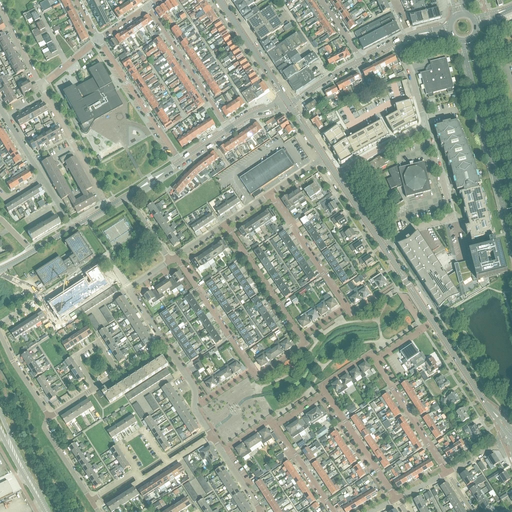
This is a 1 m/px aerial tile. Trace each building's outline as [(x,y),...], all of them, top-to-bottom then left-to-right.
[(47,0),(40,4),(44,12),(49,9),(47,5),(49,4),(47,0)] [(65,9),(71,6),(69,0),(62,3),(65,9)] [(101,6),(98,0),(89,5),(92,11),(101,6)] [(123,6),(119,9),(123,15),(128,12),(119,0),(116,0),(119,4),(120,4),(121,6),(122,5),(123,6)] [(119,0),(128,12),(132,9),(128,2),(126,4),(123,0),(119,0)] [(126,0),(128,2),(132,9),(137,5),(133,0),(126,0)] [(175,0),(172,0),(170,2),(181,19),(181,20),(186,17),(184,13),(179,16),(177,12),(178,11),(180,13),(183,11),(175,0)] [(205,0),(196,0),(196,1),(197,3),(191,7),(193,9),(206,1),(205,0)] [(239,0),(234,3),(237,7),(240,12),(247,7),(254,3),(253,0),(249,3),(247,0),(239,0)] [(306,3),(308,6),(315,2),(313,0),(306,0),(297,7),(298,9),(306,3)] [(417,0),(415,0),(412,1),(414,11),(418,25),(424,23),(420,9),(418,3),(417,0)] [(417,0),(418,3),(420,9),(424,23),(429,22),(425,8),(424,1),(423,0),(417,0)] [(435,0),(428,0),(429,1),(431,6),(435,20),(438,20),(441,19),(440,17),(441,17),(442,15),(440,13),(439,13),(435,0)] [(412,1),(409,1),(402,5),(409,18),(410,18),(411,22),(411,23),(412,26),(414,27),(417,26),(418,25),(414,11),(412,1)] [(170,2),(165,5),(169,12),(170,12),(172,11),(173,12),(174,11),(174,12),(173,12),(175,15),(175,16),(178,21),(181,19),(170,2)] [(201,9),(203,11),(210,6),(207,2),(195,9),(197,12),(201,9)] [(300,14),(302,17),(317,6),(315,2),(308,6),(310,9),(306,12),(305,11),(300,14)] [(347,2),(343,5),(341,3),(334,7),(337,12),(349,4),(347,2)] [(349,4),(337,12),(341,16),(347,12),(346,9),(347,8),(352,5),(354,4),(352,2),(351,3),(349,4)] [(388,4),(380,8),(383,14),(390,10),(388,4)] [(160,8),(168,21),(171,24),(173,23),(170,19),(167,15),(166,15),(165,14),(169,12),(165,5),(160,8)] [(65,16),(68,15),(68,14),(74,11),(71,6),(65,9),(62,10),(65,16)] [(95,17),(104,12),(101,6),(92,11),(95,17)] [(199,20),(200,20),(213,11),(210,6),(203,11),(196,16),(196,17),(195,18),(196,19),(197,18),(199,20)] [(261,12),(248,21),(254,30),(253,31),(254,32),(254,34),(256,34),(256,35),(256,34),(261,41),(284,26),(270,6),(261,12)] [(312,13),(314,15),(321,11),(317,6),(302,17),(303,19),(312,13)] [(431,6),(425,8),(429,22),(435,20),(431,6)] [(114,7),(111,8),(118,19),(123,15),(119,9),(116,10),(114,7)] [(247,7),(240,12),(243,17),(255,9),(254,7),(249,10),(247,7)] [(166,22),(168,21),(160,8),(156,11),(161,19),(164,16),(165,17),(163,18),(166,22)] [(246,22),(248,21),(261,12),(257,8),(255,9),(243,17),(246,22)] [(23,15),(26,22),(32,18),(34,22),(40,19),(34,9),(25,14),(23,15)] [(341,16),(344,21),(350,16),(357,12),(356,10),(349,14),(347,12),(341,16)] [(350,16),(344,21),(347,25),(353,21),(352,18),(359,14),(361,12),(360,10),(357,12),(350,16)] [(68,15),(70,20),(77,17),(74,11),(68,14),(68,15)] [(207,17),(209,20),(216,15),(213,11),(200,20),(201,22),(207,17)] [(312,19),(306,24),(307,26),(324,16),(321,11),(314,15),(315,18),(313,20),(312,19)] [(98,23),(107,18),(104,12),(95,17),(98,23)] [(392,13),(367,26),(374,41),(376,44),(400,31),(395,22),(396,21),(395,20),(392,13)] [(216,15),(209,20),(210,22),(206,25),(207,27),(219,20),(216,15)] [(144,19),(148,26),(152,23),(153,24),(152,25),(154,27),(156,26),(149,16),(144,19)] [(318,21),(320,25),(327,20),(324,16),(307,26),(309,28),(317,23),(316,22),(318,21)] [(70,20),(73,25),(80,22),(77,17),(70,20)] [(110,24),(107,18),(98,23),(101,29),(110,24)] [(144,19),(139,23),(143,29),(147,26),(148,27),(147,28),(150,32),(149,32),(152,37),(155,35),(148,26),(144,19)] [(318,30),(319,32),(330,24),(327,20),(320,25),(322,28),(321,29),(321,28),(318,30)] [(353,21),(347,25),(350,30),(361,23),(362,24),(364,23),(362,20),(355,24),(353,21)] [(51,42),(41,22),(36,25),(38,29),(31,32),(38,45),(44,41),(46,45),(51,42)] [(83,28),(80,22),(73,25),(76,31),(83,28)] [(212,30),(213,32),(223,26),(222,25),(222,24),(221,22),(220,22),(214,26),(215,27),(212,30)] [(148,43),(143,35),(141,32),(140,32),(140,31),(143,29),(139,23),(135,26),(141,36),(144,40),(146,43),(148,43)] [(290,23),(284,27),(286,32),(293,28),(290,23)] [(171,31),(174,35),(181,31),(188,26),(187,24),(186,25),(180,29),(178,26),(171,31)] [(324,31),(326,34),(333,29),(330,24),(319,32),(315,35),(316,37),(324,31)] [(135,26),(130,29),(134,35),(137,33),(142,41),(144,40),(141,36),(135,26)] [(174,35),(177,40),(184,35),(194,29),(192,26),(186,31),(183,34),(181,31),(174,35)] [(218,32),(220,34),(225,30),(226,29),(225,28),(224,28),(223,26),(213,32),(211,34),(212,36),(218,32)] [(374,41),(367,26),(354,33),(358,40),(364,50),(376,44),(374,41)] [(85,33),(83,28),(76,31),(79,36),(85,33)] [(130,29),(125,32),(132,42),(134,41),(132,38),(131,39),(130,38),(134,35),(130,29)] [(323,39),(321,41),(322,43),(324,42),(326,43),(329,41),(328,39),(336,34),(333,29),(326,34),(327,36),(323,39)] [(221,36),(222,39),(228,35),(228,34),(229,33),(228,32),(227,32),(225,30),(220,34),(214,38),(215,39),(216,39),(221,36)] [(125,32),(121,35),(125,41),(128,39),(129,40),(128,41),(130,43),(132,42),(125,32)] [(177,40),(180,44),(187,40),(196,34),(194,32),(189,35),(189,36),(186,38),(184,35),(177,40)] [(291,61),(294,66),(302,61),(295,51),(307,43),(300,32),(275,48),(267,53),(268,54),(268,53),(276,65),(277,66),(277,68),(279,70),(282,67),(291,61)] [(85,33),(79,36),(81,42),(88,39),(85,33)] [(116,39),(118,43),(126,55),(128,53),(124,47),(122,45),(121,44),(125,41),(121,35),(120,35),(115,38),(116,39)] [(219,41),(214,45),(216,47),(224,41),(226,43),(232,39),(231,39),(231,38),(231,37),(230,36),(228,35),(222,39),(219,41)] [(260,43),(264,48),(272,42),(270,40),(271,39),(274,37),(272,35),(262,42),(260,43)] [(0,41),(0,44),(1,47),(9,43),(8,40),(10,39),(9,37),(0,41)] [(153,46),(154,49),(164,42),(160,38),(149,45),(151,47),(153,46)] [(117,43),(118,43),(116,39),(115,40),(109,43),(114,50),(117,48),(120,52),(122,50),(120,46),(119,46),(117,43)] [(223,48),(224,51),(235,44),(234,43),(234,42),(233,41),(232,40),(232,39),(226,43),(227,45),(223,48)] [(339,39),(336,41),(345,59),(350,56),(348,53),(346,49),(342,51),(342,50),(341,46),(342,45),(339,39)] [(180,44),(184,49),(192,44),(195,42),(194,40),(189,43),(187,40),(180,44)] [(264,48),(267,53),(275,48),(273,46),(278,42),(277,40),(272,43),(272,42),(264,48)] [(339,52),(336,54),(340,61),(345,59),(336,41),(333,42),(335,47),(336,46),(337,47),(336,47),(339,52)] [(157,48),(160,52),(167,47),(164,42),(154,49),(149,52),(150,54),(154,52),(156,54),(159,52),(157,49),(157,48)] [(184,49),(187,54),(193,50),(202,44),(201,42),(193,47),(194,48),(193,49),(191,46),(193,44),(192,44),(184,49)] [(1,47),(4,52),(14,46),(13,45),(11,46),(9,43),(1,47)] [(231,51),(232,52),(238,48),(237,47),(237,46),(236,45),(235,45),(235,44),(224,51),(225,52),(229,50),(230,49),(231,51)] [(43,55),(47,62),(49,60),(58,55),(53,45),(48,48),(50,52),(43,55)] [(4,52),(6,57),(14,52),(13,49),(15,48),(14,46),(4,52)] [(330,46),(326,47),(335,64),(340,61),(336,54),(332,56),(332,55),(333,54),(331,51),(332,50),(330,46)] [(161,53),(163,57),(170,52),(167,47),(160,52),(154,56),(155,58),(160,54),(160,53),(161,53)] [(187,54),(190,59),(198,53),(204,49),(203,47),(195,52),(193,50),(187,54)] [(335,64),(326,47),(325,48),(324,47),(319,51),(320,55),(326,51),(329,56),(330,56),(330,57),(326,59),(330,66),(335,64)] [(228,56),(223,60),(225,62),(230,59),(231,59),(241,53),(239,51),(240,50),(239,48),(238,48),(232,52),(228,54),(230,56),(229,57),(228,56)] [(6,57),(9,61),(19,56),(18,54),(16,55),(14,52),(6,57)] [(163,57),(159,59),(152,64),(153,66),(164,59),(166,61),(173,56),(170,52),(163,57)] [(190,59),(193,63),(200,59),(206,55),(205,53),(200,56),(198,53),(190,59)] [(241,53),(231,59),(232,61),(236,58),(237,61),(243,57),(243,56),(243,55),(242,53),(241,53)] [(287,79),(288,81),(308,68),(308,67),(309,67),(308,65),(318,59),(314,53),(302,61),(294,66),(282,75),(286,80),(287,79)] [(193,63),(196,68),(203,64),(212,57),(211,54),(206,58),(205,60),(202,62),(200,59),(193,63)] [(394,55),(388,58),(397,75),(399,77),(406,77),(403,72),(398,74),(395,69),(397,68),(395,66),(398,64),(394,55)] [(9,61),(11,66),(19,61),(18,58),(20,57),(19,56),(9,61)] [(167,62),(169,66),(176,61),(173,56),(166,61),(162,64),(163,66),(166,63),(167,62)] [(122,64),(125,68),(132,64),(130,61),(133,59),(132,57),(122,64)] [(240,64),(241,67),(247,63),(248,62),(247,60),(246,60),(244,58),(228,70),(229,72),(235,68),(235,67),(240,64)] [(388,58),(383,61),(386,66),(389,65),(390,68),(391,67),(392,70),(395,76),(397,75),(388,58)] [(433,93),(447,90),(448,93),(453,92),(452,89),(454,88),(446,58),(430,62),(430,61),(431,66),(429,66),(428,67),(427,69),(427,71),(427,72),(420,74),(421,74),(426,95),(428,95),(429,98),(434,97),(433,93)] [(11,66),(14,70),(24,65),(23,63),(21,64),(19,61),(11,66)] [(171,68),(173,71),(179,66),(176,61),(169,66),(163,70),(164,72),(171,68)] [(282,75),(294,66),(291,61),(282,67),(279,70),(282,75)] [(383,61),(378,63),(384,76),(386,75),(384,71),(385,70),(384,68),(386,66),(383,61)] [(196,68),(199,73),(206,68),(212,64),(211,62),(208,64),(206,66),(206,67),(205,67),(203,64),(196,68)] [(238,69),(235,71),(237,73),(239,71),(243,69),(244,70),(244,71),(250,67),(251,66),(249,64),(248,64),(247,63),(241,67),(238,69)] [(378,63),(372,66),(376,72),(379,70),(380,73),(382,76),(382,77),(384,76),(378,63)] [(115,90),(101,64),(88,71),(93,79),(66,93),(66,94),(65,94),(65,95),(65,96),(65,97),(81,126),(81,127),(80,126),(80,127),(83,133),(84,134),(85,134),(86,134),(87,134),(87,133),(94,122),(94,121),(94,122),(93,120),(100,117),(100,118),(112,111),(111,110),(119,106),(119,107),(119,108),(123,106),(120,101),(119,101),(120,101),(119,101),(116,96),(116,95),(117,96),(117,95),(114,90),(115,90)] [(125,68),(129,73),(135,69),(140,66),(138,64),(135,66),(136,67),(135,68),(132,64),(125,68)] [(199,73),(202,78),(211,72),(217,68),(218,67),(216,64),(211,68),(211,69),(208,71),(206,68),(199,73)] [(24,65),(14,70),(16,75),(25,71),(23,67),(25,66),(24,65)] [(173,72),(176,75),(183,71),(179,66),(173,71),(166,75),(167,77),(173,73),(172,72),(173,72)] [(202,78),(206,82),(212,78),(222,71),(219,66),(218,67),(217,68),(219,68),(220,70),(213,75),(211,72),(202,78)] [(376,80),(373,75),(376,73),(376,72),(372,66),(367,69),(373,80),(374,81),(376,80)] [(244,71),(240,74),(241,77),(246,73),(247,75),(253,72),(253,71),(253,70),(252,69),(251,69),(250,67),(244,71)] [(308,68),(288,81),(296,93),(315,79),(308,68)] [(129,73),(132,78),(138,73),(143,70),(142,69),(138,71),(138,72),(135,69),(129,73)] [(367,69),(362,71),(367,80),(370,78),(371,81),(372,82),(374,82),(374,81),(373,80),(372,78),(367,69)] [(177,78),(179,80),(186,75),(183,71),(176,75),(167,81),(169,84),(177,79),(176,78),(177,78)] [(244,78),(247,82),(256,76),(256,75),(255,73),(254,73),(253,72),(247,75),(244,78)] [(132,78),(135,82),(141,78),(145,76),(144,74),(141,76),(142,76),(141,77),(138,73),(132,78)] [(135,82),(138,87),(145,83),(154,76),(152,74),(144,79),(144,80),(143,80),(141,78),(135,82)] [(358,74),(352,77),(359,91),(361,94),(361,93),(361,94),(366,92),(364,91),(364,90),(362,90),(361,90),(360,87),(359,84),(360,83),(362,82),(361,80),(362,79),(359,75),(358,76),(358,74)] [(0,85),(7,82),(10,80),(13,79),(11,77),(12,77),(11,75),(10,76),(9,75),(2,78),(2,79),(0,79),(0,85)] [(179,81),(182,85),(189,80),(186,75),(179,80),(169,86),(171,89),(174,87),(173,87),(179,83),(178,82),(179,81)] [(212,78),(206,82),(209,87),(215,83),(215,82),(219,80),(223,77),(223,76),(222,75),(218,78),(215,80),(216,81),(215,82),(212,78)] [(251,83),(252,86),(260,81),(259,81),(260,80),(258,78),(257,78),(256,76),(247,82),(245,84),(246,86),(251,83)] [(352,77),(347,80),(350,85),(353,84),(357,92),(358,91),(360,94),(361,94),(359,91),(352,77)] [(138,87),(141,92),(148,88),(157,81),(155,78),(150,82),(150,83),(148,85),(148,86),(147,86),(145,83),(138,87)] [(209,87),(212,92),(221,85),(227,82),(225,79),(220,82),(221,83),(218,85),(219,86),(218,86),(215,83),(209,87)] [(182,86),(185,89),(192,85),(189,80),(182,85),(174,90),(175,92),(182,87),(181,86),(182,86)] [(347,80),(342,82),(348,93),(350,92),(347,87),(350,85),(347,80)] [(28,81),(23,84),(27,92),(30,90),(31,93),(33,91),(28,81)] [(252,86),(253,87),(242,94),(249,104),(254,100),(255,100),(256,99),(257,99),(259,98),(259,97),(260,96),(269,90),(264,83),(261,84),(260,81),(252,86)] [(0,89),(0,91),(9,87),(7,82),(0,85),(0,89),(0,90),(0,89)] [(348,93),(342,82),(336,85),(339,91),(343,89),(348,98),(350,97),(348,93)] [(141,92),(144,97),(151,92),(160,86),(158,83),(154,86),(155,87),(151,90),(150,91),(148,88),(141,92)] [(27,92),(23,84),(19,86),(24,97),(26,96),(25,94),(27,92)] [(186,91),(188,94),(195,89),(192,85),(185,89),(176,95),(178,99),(183,95),(182,94),(185,92),(185,91),(186,91)] [(221,85),(212,92),(215,96),(229,87),(228,85),(223,88),(221,85)] [(2,93),(4,96),(12,91),(9,87),(0,91),(0,93),(0,94),(2,93)] [(338,93),(335,87),(330,90),(336,101),(338,100),(336,97),(337,97),(335,94),(338,93)] [(236,102),(241,108),(245,105),(234,88),(232,90),(238,99),(239,98),(240,99),(236,102)] [(189,95),(191,99),(198,94),(195,89),(188,94),(179,101),(181,104),(186,100),(185,99),(189,96),(188,96),(189,95)] [(333,104),(336,102),(336,101),(330,90),(324,92),(327,97),(324,99),(326,104),(329,102),(329,101),(331,100),(333,104)] [(3,100),(4,101),(14,96),(12,91),(4,96),(5,99),(3,100)] [(144,97),(148,101),(156,96),(154,93),(152,94),(151,92),(144,97)] [(192,100),(195,103),(201,99),(198,94),(191,99),(187,101),(189,103),(192,101),(191,100),(192,100)] [(225,95),(226,97),(236,111),(241,108),(236,102),(236,101),(233,103),(227,94),(225,95)] [(156,96),(148,101),(151,106),(157,102),(164,97),(163,95),(159,98),(157,95),(156,96)] [(14,96),(4,101),(5,103),(7,102),(9,105),(17,101),(14,96)] [(219,101),(220,103),(224,109),(222,110),(221,110),(226,118),(231,114),(227,108),(222,101),(220,97),(215,100),(217,103),(219,101)] [(227,108),(231,114),(236,111),(226,97),(225,98),(229,105),(230,104),(230,105),(227,108)] [(201,99),(195,103),(186,109),(188,112),(186,113),(188,115),(191,113),(190,111),(192,109),(192,108),(195,106),(194,105),(195,104),(198,108),(205,104),(201,99)] [(151,106),(154,111),(160,106),(168,101),(167,100),(161,104),(160,103),(159,104),(157,102),(151,106)] [(398,113),(386,119),(393,134),(408,126),(407,126),(410,125),(410,126),(417,124),(411,101),(396,106),(398,113)] [(305,108),(309,113),(318,108),(315,102),(305,108)] [(39,103),(37,104),(43,114),(48,112),(43,103),(40,105),(39,103)] [(37,107),(34,109),(38,117),(43,114),(37,104),(36,105),(37,107)] [(154,111),(157,116),(164,111),(168,108),(167,105),(162,108),(160,106),(154,111)] [(30,108),(28,109),(34,119),(38,117),(34,109),(31,110),(30,108)] [(157,116),(160,120),(167,116),(175,110),(173,108),(165,113),(164,111),(157,116)] [(28,112),(25,114),(29,122),(34,119),(28,109),(26,110),(28,112)] [(160,120),(163,125),(170,120),(179,114),(177,112),(172,115),(172,116),(170,118),(170,119),(169,119),(167,116),(160,120)] [(20,113),(19,114),(25,124),(29,122),(25,114),(22,115),(20,113)] [(25,124),(19,114),(17,115),(18,117),(16,119),(20,127),(25,124)] [(194,115),(201,125),(206,132),(210,129),(205,122),(203,123),(201,120),(202,119),(199,114),(194,115)] [(205,122),(210,129),(215,125),(207,114),(206,115),(209,119),(205,122)] [(313,125),(315,124),(319,130),(323,127),(320,124),(319,121),(322,119),(321,117),(318,119),(315,115),(314,115),(313,116),(313,117),(312,117),(313,118),(310,120),(313,125)] [(170,120),(163,125),(166,130),(182,119),(180,116),(175,119),(176,121),(173,123),(172,124),(170,120)] [(277,123),(279,126),(287,120),(285,118),(284,118),(283,116),(277,120),(275,117),(270,121),(273,126),(277,123)] [(281,128),(277,131),(278,133),(289,126),(288,124),(288,123),(287,121),(287,120),(279,126),(281,128)] [(193,124),(196,128),(201,135),(206,132),(201,125),(197,127),(196,126),(198,125),(196,122),(193,124)] [(338,127),(324,136),(338,158),(337,158),(341,165),(353,159),(351,156),(352,155),(353,154),(354,156),(389,136),(382,122),(347,141),(338,127)] [(471,240),(471,241),(491,236),(493,235),(481,188),(478,189),(478,186),(481,185),(479,179),(478,179),(476,173),(477,173),(474,160),(473,161),(471,151),(469,152),(467,142),(465,143),(463,134),(462,134),(459,125),(458,125),(457,122),(451,124),(450,122),(451,122),(450,122),(443,124),(443,126),(436,127),(437,130),(436,131),(438,137),(440,137),(441,139),(440,140),(441,146),(444,146),(445,148),(443,148),(445,155),(448,154),(448,157),(447,157),(449,164),(451,163),(452,166),(451,166),(453,176),(454,179),(455,178),(457,184),(455,185),(457,191),(464,189),(464,192),(461,193),(467,216),(468,221),(469,226),(465,227),(467,236),(468,236),(470,235),(471,240)] [(257,123),(252,126),(253,127),(257,133),(260,132),(262,134),(264,133),(257,123)] [(189,127),(191,131),(196,138),(201,135),(196,128),(192,130),(191,129),(193,129),(191,126),(189,127)] [(283,131),(286,134),(282,137),(284,139),(295,132),(293,130),(294,129),(292,126),(292,127),(291,126),(283,131)] [(56,127),(52,130),(57,140),(59,139),(58,137),(61,136),(56,127)] [(256,134),(257,133),(253,127),(248,130),(253,137),(256,134)] [(177,130),(182,137),(187,145),(192,141),(187,134),(183,137),(182,136),(183,135),(179,129),(177,130)] [(184,130),(187,134),(192,141),(196,138),(191,131),(188,133),(187,132),(188,132),(186,129),(184,130)] [(52,130),(47,132),(52,141),(55,139),(56,141),(57,140),(52,130)] [(243,133),(252,145),(254,149),(256,147),(252,141),(251,141),(250,140),(251,140),(250,139),(253,137),(248,130),(243,133)] [(47,132),(43,135),(48,145),(50,144),(49,142),(52,141),(47,132)] [(187,145),(182,137),(179,139),(174,132),(172,133),(182,148),(187,145)] [(239,136),(243,143),(246,142),(247,143),(248,142),(248,143),(247,144),(249,147),(252,145),(243,133),(239,136)] [(0,142),(0,144),(9,140),(6,135),(0,139),(1,142),(0,142)] [(43,135),(38,138),(43,146),(46,144),(47,146),(48,145),(43,135)] [(234,139),(244,154),(246,153),(242,147),(241,148),(240,147),(242,146),(241,145),(243,143),(239,136),(234,139)] [(38,138),(33,140),(39,150),(41,150),(40,147),(43,146),(38,138)] [(229,142),(234,149),(237,148),(237,149),(238,148),(239,149),(238,150),(243,157),(245,155),(244,154),(234,139),(229,142)] [(3,145),(5,148),(11,144),(9,140),(0,144),(0,145),(1,147),(3,145)] [(39,150),(33,140),(29,143),(33,151),(36,149),(38,151),(39,150)] [(225,145),(235,161),(238,160),(232,151),(234,149),(229,142),(225,145)] [(121,143),(99,155),(102,160),(124,148),(121,143)] [(0,150),(0,155),(1,156),(14,148),(11,144),(5,148),(0,150)] [(235,161),(225,145),(220,149),(224,156),(227,154),(228,155),(229,154),(230,156),(229,156),(231,159),(228,161),(231,165),(235,161)] [(8,154),(10,156),(16,152),(14,148),(1,156),(2,158),(8,154)] [(240,179),(250,194),(250,195),(251,196),(251,195),(294,167),(294,166),(293,166),(284,152),(282,150),(240,179)] [(5,162),(6,164),(19,157),(16,152),(10,156),(11,158),(5,162)] [(210,155),(215,162),(218,159),(219,160),(218,160),(220,163),(222,162),(215,152),(210,155)] [(70,168),(83,192),(83,193),(91,189),(89,186),(91,185),(88,181),(87,182),(86,180),(87,179),(85,175),(84,176),(83,174),(84,173),(82,169),(81,170),(79,168),(80,167),(78,163),(77,164),(76,162),(77,161),(75,157),(74,158),(71,153),(60,159),(63,164),(66,162),(68,165),(65,167),(66,170),(70,168)] [(375,159),(375,160),(374,160),(367,164),(373,173),(385,165),(385,164),(389,161),(385,153),(375,159)] [(217,170),(215,171),(216,174),(217,174),(225,168),(224,166),(220,169),(218,166),(215,162),(210,155),(205,158),(210,165),(214,163),(214,164),(213,165),(217,170)] [(19,157),(6,164),(8,166),(12,163),(14,162),(15,165),(22,161),(19,157)] [(57,163),(54,165),(50,159),(49,157),(41,161),(42,163),(41,163),(42,164),(43,164),(44,166),(43,166),(45,170),(46,169),(47,172),(46,172),(49,176),(51,177),(50,178),(52,182),(53,181),(54,183),(53,184),(55,188),(56,187),(57,190),(56,190),(58,194),(59,194),(61,196),(60,196),(62,200),(63,200),(71,215),(79,211),(79,212),(83,210),(83,209),(85,208),(86,209),(91,206),(90,205),(93,204),(93,205),(96,203),(91,194),(73,205),(72,204),(74,202),(55,168),(58,166),(57,163)] [(205,158),(201,162),(206,168),(209,166),(210,167),(209,167),(211,170),(213,169),(210,165),(205,158)] [(212,177),(210,175),(206,168),(201,162),(197,165),(201,172),(205,169),(206,170),(205,171),(208,175),(207,175),(210,179),(212,177)] [(431,191),(424,162),(414,165),(413,162),(408,163),(409,166),(399,168),(398,166),(388,170),(392,178),(387,180),(391,190),(396,187),(397,187),(401,185),(401,184),(403,184),(406,198),(414,196),(415,196),(415,195),(416,197),(423,196),(422,194),(423,194),(423,193),(424,193),(431,191)] [(197,165),(192,169),(197,176),(197,175),(201,173),(202,174),(201,175),(203,177),(204,176),(201,172),(197,165)] [(21,170),(28,180),(32,177),(28,171),(25,172),(23,168),(21,170)] [(192,169),(188,173),(193,179),(196,176),(197,177),(196,178),(202,184),(204,183),(202,181),(197,175),(197,176),(192,169)] [(17,172),(18,174),(23,183),(28,180),(21,170),(20,171),(17,172)] [(188,173),(184,178),(189,183),(193,180),(193,181),(193,182),(197,187),(195,188),(196,189),(199,186),(193,179),(188,173)] [(15,175),(14,176),(19,185),(23,183),(18,174),(15,175)] [(10,179),(11,181),(15,188),(19,185),(14,176),(12,177),(12,178),(10,179)] [(184,178),(180,182),(186,188),(188,185),(189,185),(189,186),(193,190),(194,189),(189,183),(184,178)] [(11,181),(7,184),(11,190),(15,188),(11,181)] [(176,186),(184,194),(184,193),(183,192),(182,192),(185,189),(185,190),(188,193),(190,192),(186,188),(180,182),(176,186)] [(315,184),(309,187),(315,196),(317,199),(323,196),(320,191),(321,191),(318,187),(317,188),(315,184)] [(35,189),(39,194),(44,191),(40,186),(35,189)] [(184,194),(176,186),(173,189),(176,192),(174,194),(176,196),(175,197),(174,196),(172,198),(175,203),(179,199),(178,197),(177,197),(179,195),(181,194),(182,195),(184,194)] [(315,196),(309,187),(304,191),(310,199),(315,196)] [(30,192),(34,197),(39,194),(35,189),(30,192)] [(298,190),(293,194),(299,203),(301,205),(306,202),(298,190)] [(25,195),(32,206),(34,205),(31,199),(34,197),(30,192),(25,195)] [(230,193),(227,195),(235,206),(240,203),(236,197),(233,199),(230,193)] [(288,197),(294,206),(299,203),(293,194),(288,197)] [(326,198),(320,202),(321,204),(333,196),(331,194),(325,197),(326,198)] [(26,202),(30,207),(32,206),(25,195),(20,198),(23,204),(26,202)] [(228,202),(226,204),(230,210),(235,206),(227,195),(225,197),(227,199),(226,199),(228,202)] [(383,209),(386,213),(389,210),(389,209),(390,208),(390,209),(397,205),(394,202),(391,204),(386,196),(382,199),(383,199),(379,202),(383,209)] [(294,206),(288,197),(282,201),(290,212),(296,209),(294,206)] [(18,207),(23,204),(20,198),(15,201),(18,207)] [(156,209),(159,207),(162,205),(165,203),(163,200),(160,202),(160,203),(155,207),(153,204),(147,208),(151,213),(156,209)] [(13,210),(18,207),(15,201),(10,204),(13,210)] [(338,209),(333,203),(331,201),(322,207),(326,212),(329,210),(331,213),(338,209)] [(219,205),(217,202),(215,203),(217,206),(216,206),(218,209),(216,211),(220,216),(225,213),(221,207),(219,205)] [(8,213),(13,210),(10,204),(5,207),(8,213)] [(226,204),(221,207),(225,213),(230,210),(226,204)] [(151,213),(154,217),(160,214),(156,209),(151,213)] [(270,210),(265,214),(270,221),(271,223),(273,222),(274,222),(277,220),(270,210)] [(163,219),(160,214),(154,217),(157,222),(163,219)] [(211,214),(206,218),(210,223),(215,220),(211,214)] [(265,224),(270,221),(265,214),(260,217),(265,224)] [(335,225),(338,223),(340,227),(347,223),(342,216),(342,217),(340,214),(331,220),(335,225)] [(56,217),(28,233),(32,241),(60,224),(56,217)] [(163,219),(157,222),(161,227),(166,224),(169,222),(167,219),(166,217),(163,219)] [(260,217),(255,221),(260,228),(265,224),(260,217)] [(300,221),(304,226),(310,222),(306,217),(300,221)] [(124,218),(104,232),(115,248),(129,238),(128,237),(125,239),(123,236),(129,232),(131,235),(135,233),(124,218)] [(206,218),(201,221),(205,227),(210,223),(206,218)] [(199,222),(196,224),(200,230),(205,227),(201,221),(200,220),(198,222),(199,222)] [(255,221),(250,224),(255,231),(260,228),(255,221)] [(304,226),(307,231),(313,227),(310,222),(304,226)] [(161,227),(164,232),(170,228),(166,224),(161,227)] [(200,230),(196,224),(191,228),(195,233),(200,230)] [(250,235),(255,231),(250,224),(245,227),(250,235)] [(170,228),(164,232),(167,237),(173,233),(176,231),(174,229),(173,226),(171,227),(170,228)] [(250,235),(245,227),(240,231),(245,238),(248,236),(251,241),(253,239),(250,235)] [(307,231),(310,237),(317,233),(319,231),(317,229),(315,230),(313,227),(307,231)] [(347,236),(349,240),(348,241),(350,244),(352,242),(351,239),(356,236),(352,230),(351,230),(349,228),(340,233),(344,239),(347,236)] [(279,235),(283,241),(288,237),(285,231),(279,235)] [(173,233),(167,237),(171,242),(176,239),(173,233)] [(310,237),(314,242),(320,238),(322,236),(321,234),(319,236),(317,233),(310,237)] [(60,257),(36,273),(45,286),(69,271),(75,267),(76,268),(80,265),(80,266),(94,257),(79,234),(66,243),(74,256),(64,263),(60,257)] [(451,276),(448,278),(445,273),(442,269),(419,234),(417,235),(415,237),(413,238),(410,240),(409,237),(406,239),(407,242),(399,247),(439,309),(447,302),(449,305),(452,303),(450,300),(460,296),(454,288),(457,286),(456,284),(451,276)] [(176,239),(171,242),(174,247),(180,244),(178,241),(181,239),(183,237),(182,235),(179,237),(177,238),(176,239)] [(467,252),(496,244),(496,243),(495,239),(492,240),(491,236),(471,241),(471,240),(465,242),(467,252)] [(283,241),(286,246),(292,242),(288,237),(283,241)] [(317,247),(323,243),(320,238),(314,242),(317,247)] [(353,252),(356,250),(359,254),(365,249),(361,243),(360,244),(358,241),(349,247),(353,252)] [(223,242),(218,245),(223,253),(226,258),(228,256),(225,251),(228,249),(223,242)] [(287,248),(289,251),(295,247),(292,242),(286,246),(284,247),(285,249),(287,248)] [(323,243),(317,247),(321,252),(327,248),(323,243)] [(467,252),(470,262),(455,266),(457,273),(451,276),(456,284),(457,286),(462,283),(463,283),(463,282),(470,278),(475,274),(477,280),(480,279),(483,278),(484,278),(498,275),(507,272),(500,243),(496,244),(467,252)] [(218,246),(213,249),(218,256),(223,253),(218,245),(218,246)] [(289,251),(293,256),(299,252),(295,247),(289,251)] [(254,252),(258,257),(264,253),(260,248),(254,252)] [(213,249),(208,252),(213,259),(218,256),(213,249)] [(322,254),(326,259),(332,255),(334,253),(333,251),(330,253),(328,250),(322,254)] [(208,252),(203,256),(208,263),(213,259),(208,252)] [(258,257),(261,262),(267,258),(269,257),(266,252),(264,253),(258,257)] [(293,256),(296,261),(302,257),(299,252),(293,256)] [(358,260),(362,265),(365,263),(368,267),(374,263),(370,257),(369,257),(367,254),(358,260)] [(326,259),(329,264),(335,260),(332,255),(326,259)] [(203,256),(198,259),(203,266),(208,263),(203,256)] [(296,261),(300,266),(306,262),(302,257),(296,261)] [(261,262),(264,268),(270,264),(267,258),(261,262)] [(203,266),(198,259),(193,263),(198,270),(203,266)] [(329,264),(333,269),(339,265),(335,260),(329,264)] [(300,266),(303,271),(309,267),(306,262),(300,266)] [(264,268),(268,273),(274,269),(270,264),(264,268)] [(229,269),(233,274),(239,270),(235,265),(229,269)] [(333,269),(336,274),(342,270),(339,265),(333,269)] [(303,271),(307,276),(313,272),(309,267),(303,271)] [(268,273),(271,278),(277,274),(274,269),(268,273)] [(85,283),(51,305),(60,319),(109,287),(108,285),(114,281),(113,281),(112,282),(103,276),(101,273),(100,273),(98,270),(88,276),(91,279),(85,283)] [(233,274),(236,279),(242,275),(239,270),(233,274)] [(336,274),(340,280),(346,276),(342,270),(336,274)] [(313,272),(307,276),(310,282),(316,278),(313,272)] [(173,278),(171,280),(177,288),(182,285),(179,282),(183,279),(179,273),(173,277),(173,278)] [(271,278),(275,283),(281,279),(277,274),(271,278)] [(372,279),(375,283),(372,285),(375,289),(377,287),(378,287),(380,289),(386,284),(385,282),(386,282),(381,274),(372,279)] [(236,279),(240,284),(246,280),(242,275),(236,279)] [(346,276),(340,280),(343,285),(349,281),(346,276)] [(275,283),(278,288),(284,284),(281,279),(275,283)] [(168,281),(162,285),(166,291),(169,289),(172,292),(177,288),(171,280),(168,281)] [(206,284),(210,289),(216,285),(212,280),(206,284)] [(240,284),(243,289),(249,285),(246,280),(240,284)] [(278,288),(282,293),(288,289),(290,287),(288,285),(286,287),(284,284),(278,288)] [(156,290),(154,291),(159,300),(164,297),(162,294),(166,291),(162,285),(156,289),(156,290)] [(210,289),(213,295),(219,291),(216,285),(210,289)] [(243,289),(247,295),(253,291),(249,285),(243,289)] [(362,286),(358,290),(361,295),(364,299),(370,295),(366,289),(365,290),(362,286)] [(301,295),(308,291),(305,287),(298,291),(301,295)] [(361,295),(358,290),(357,288),(353,290),(356,295),(350,299),(355,305),(361,301),(358,297),(361,295)] [(288,289),(282,293),(285,298),(291,294),(288,289)] [(159,300),(154,291),(151,293),(151,292),(144,297),(149,303),(152,300),(154,303),(159,300)] [(213,295),(217,300),(223,296),(219,291),(213,295)] [(253,291),(247,295),(250,300),(256,296),(253,291)] [(186,300),(188,303),(195,300),(191,294),(183,300),(184,302),(186,300)] [(117,307),(119,306),(127,301),(123,296),(114,302),(117,307)] [(223,296),(217,300),(220,305),(226,301),(223,296)] [(331,296),(325,300),(328,305),(331,310),(337,306),(331,296)] [(251,302),(255,307),(261,303),(257,297),(251,302)] [(188,303),(192,309),(198,305),(195,300),(188,303)] [(325,307),(328,305),(325,300),(321,303),(323,306),(318,310),(319,312),(322,316),(328,312),(325,307)] [(119,306),(122,310),(129,305),(127,301),(119,306)] [(220,305),(224,310),(230,306),(226,301),(220,305)] [(255,307),(258,312),(264,308),(261,303),(255,307)] [(122,310),(125,315),(132,310),(129,305),(122,310)] [(192,309),(190,310),(191,312),(193,311),(195,314),(201,310),(198,305),(192,309)] [(230,306),(224,310),(227,315),(235,310),(234,308),(232,309),(230,306)] [(314,312),(309,316),(310,318),(312,322),(319,318),(316,313),(319,312),(318,310),(316,306),(312,309),(314,312)] [(258,312),(262,317),(268,313),(264,308),(258,312)] [(125,321),(127,319),(135,314),(132,310),(125,315),(123,316),(125,321)] [(160,315),(164,321),(171,316),(167,310),(160,315)] [(198,319),(205,315),(201,310),(195,314),(198,319)] [(307,320),(310,318),(309,316),(307,312),(303,315),(305,318),(299,322),(303,328),(310,324),(307,320)] [(228,317),(232,322),(238,318),(234,313),(228,317)] [(263,319),(265,322),(271,318),(268,313),(262,317),(259,318),(261,320),(263,319)] [(127,319),(130,324),(138,319),(135,314),(127,319)] [(37,315),(32,319),(36,326),(41,322),(37,315)] [(205,315),(198,319),(197,320),(198,322),(200,321),(202,324),(208,320),(205,315)] [(164,321),(167,326),(174,321),(171,316),(164,321)] [(232,322),(235,327),(241,323),(238,318),(232,322)] [(267,324),(269,327),(275,323),(271,318),(265,322),(263,323),(265,326),(267,324)] [(32,319),(26,322),(31,329),(36,326),(32,319)] [(130,324),(133,329),(141,323),(138,319),(130,324)] [(202,324),(205,329),(212,325),(208,320),(202,324)] [(167,326),(170,331),(178,326),(174,321),(167,326)] [(26,322),(21,326),(25,332),(31,329),(26,322)] [(133,329),(136,333),(144,328),(141,323),(133,329)] [(235,327),(239,333),(245,328),(241,323),(235,327)] [(275,323),(269,327),(272,332),(278,328),(275,323)] [(205,329),(209,334),(215,331),(212,325),(205,329)] [(21,326),(16,329),(20,336),(25,332),(21,326)] [(170,331),(174,336),(181,331),(178,326),(170,331)] [(87,327),(83,330),(88,337),(92,335),(87,327)] [(134,341),(139,338),(147,333),(144,328),(136,333),(131,336),(134,341)] [(245,328),(239,333),(242,338),(248,334),(245,328)] [(20,336),(16,329),(10,332),(15,339),(20,336)] [(99,332),(103,338),(108,334),(105,329),(99,332)] [(83,330),(79,333),(83,340),(88,337),(83,330)] [(181,331),(174,336),(177,341),(184,336),(181,331)] [(210,341),(212,340),(219,336),(215,331),(209,334),(207,336),(210,341)] [(79,333),(75,336),(79,343),(83,340),(79,333)] [(139,338),(142,342),(150,337),(147,333),(139,338)] [(103,338),(106,343),(112,339),(108,334),(103,338)] [(242,338),(246,343),(252,339),(248,334),(242,338)] [(285,338),(279,342),(283,347),(286,351),(292,347),(289,343),(292,341),(287,334),(284,336),(285,338)] [(75,336),(70,338),(75,346),(79,343),(75,336)] [(177,341),(181,346),(188,341),(184,336),(177,341)] [(219,336),(212,340),(216,345),(222,341),(219,336)] [(150,337),(142,342),(140,344),(143,348),(153,342),(150,337)] [(70,338),(66,341),(71,348),(75,346),(70,338)] [(106,343),(109,348),(115,344),(112,339),(106,343)] [(252,339),(246,343),(249,348),(255,344),(252,339)] [(71,348),(66,341),(62,344),(66,351),(71,348)] [(181,346),(184,351),(191,346),(188,341),(181,346)] [(278,347),(272,351),(277,357),(283,353),(280,349),(283,347),(279,342),(279,341),(275,343),(278,347)] [(109,348),(112,353),(118,349),(115,344),(109,348)] [(410,361),(413,365),(425,357),(422,352),(419,354),(418,352),(419,352),(418,351),(413,344),(400,352),(405,359),(402,362),(404,365),(410,361)] [(184,351),(188,356),(195,352),(191,346),(184,351)] [(265,352),(261,354),(264,359),(265,359),(267,357),(270,361),(277,357),(272,351),(270,348),(265,352)] [(112,353),(116,358),(122,355),(118,349),(112,353)] [(21,356),(25,362),(32,357),(35,355),(34,353),(30,355),(28,352),(21,356)] [(195,352),(188,356),(191,362),(198,357),(195,352)] [(264,359),(261,354),(256,357),(258,360),(257,361),(261,367),(268,363),(265,359),(264,359)] [(122,355),(116,358),(119,364),(125,360),(122,355)] [(25,362),(28,367),(35,363),(32,357),(25,362)] [(105,388),(97,393),(100,399),(104,396),(110,404),(168,366),(163,357),(108,393),(108,392),(105,388)] [(425,357),(413,365),(415,368),(409,372),(411,375),(417,371),(416,369),(425,363),(428,367),(427,368),(429,370),(427,372),(430,376),(434,373),(433,372),(438,369),(434,362),(435,362),(433,358),(432,359),(431,358),(427,360),(425,357)] [(65,362),(63,363),(65,366),(66,368),(69,367),(74,363),(71,358),(65,362)] [(235,360),(229,364),(232,369),(232,370),(235,374),(241,370),(235,360)] [(200,362),(195,366),(198,372),(204,368),(200,362)] [(28,367),(32,372),(38,368),(35,363),(28,367)] [(69,367),(72,372),(78,368),(74,363),(69,367)] [(359,367),(362,372),(360,374),(360,376),(363,379),(364,381),(367,379),(365,377),(366,376),(364,373),(370,369),(366,363),(359,367)] [(227,370),(222,374),(226,380),(232,376),(229,371),(232,370),(232,369),(229,364),(225,367),(227,370)] [(38,368),(32,372),(35,378),(42,373),(38,368)] [(72,372),(75,377),(81,374),(78,368),(72,372)] [(355,379),(360,376),(360,374),(357,369),(350,373),(353,378),(350,380),(351,382),(353,385),(357,382),(355,379)] [(81,374),(75,377),(79,383),(85,379),(81,374)] [(214,374),(210,377),(214,382),(214,381),(217,380),(220,384),(226,380),(222,374),(216,377),(214,374)] [(346,385),(351,382),(350,380),(347,375),(341,379),(344,384),(341,386),(344,391),(348,389),(346,385)] [(37,380),(40,385),(46,382),(43,376),(37,380)] [(436,380),(442,390),(450,385),(447,381),(445,382),(443,379),(444,379),(442,376),(436,380)] [(214,382),(210,377),(204,381),(210,390),(217,386),(214,381),(214,382)] [(341,386),(338,381),(332,386),(338,395),(344,391),(341,386)] [(401,384),(404,390),(415,383),(414,381),(409,384),(407,381),(401,384)] [(40,385),(44,391),(49,387),(46,382),(40,385)] [(404,390),(408,395),(413,391),(416,389),(414,386),(416,385),(415,383),(404,390)] [(162,389),(165,394),(172,389),(169,384),(162,389)] [(55,390),(58,389),(56,386),(51,390),(49,387),(44,391),(47,396),(53,392),(55,390)] [(168,398),(175,393),(172,389),(165,394),(162,395),(165,399),(168,398)] [(408,395),(411,400),(416,396),(413,391),(408,395)] [(56,397),(53,392),(47,396),(50,401),(56,397)] [(455,392),(449,396),(447,397),(452,406),(460,401),(458,397),(457,395),(456,395),(455,392)] [(168,398),(171,403),(178,398),(175,393),(168,398)] [(380,405),(391,398),(387,394),(382,397),(380,398),(382,402),(376,406),(377,407),(380,405)] [(411,400),(414,405),(420,401),(416,396),(411,400)] [(171,403),(174,407),(181,402),(178,398),(171,403)] [(387,404),(389,407),(394,403),(391,398),(380,405),(381,407),(384,405),(385,406),(387,404)] [(423,406),(428,403),(433,400),(432,398),(424,403),(424,402),(421,404),(420,401),(414,405),(417,410),(423,406)] [(88,400),(84,403),(89,410),(93,407),(88,400)] [(174,407),(176,412),(184,407),(181,402),(174,407)] [(84,403),(79,406),(84,413),(89,410),(84,403)] [(389,407),(392,412),(397,408),(394,403),(389,407)] [(428,403),(417,410),(421,415),(426,411),(425,409),(427,408),(426,407),(429,405),(428,403)] [(79,406),(74,409),(80,417),(84,413),(79,406)] [(307,416),(303,419),(309,427),(323,418),(322,416),(326,413),(321,406),(317,409),(306,416),(307,416)] [(176,412),(179,416),(187,411),(184,407),(176,412)] [(389,414),(387,415),(388,417),(391,415),(393,418),(401,414),(397,408),(392,412),(389,414)] [(457,412),(463,422),(469,418),(465,412),(466,411),(464,408),(457,412)] [(74,409),(70,412),(75,419),(80,417),(74,409)] [(179,416),(182,421),(190,416),(187,411),(179,416)] [(70,412),(66,415),(71,422),(75,419),(70,412)] [(71,422),(66,415),(61,418),(66,425),(71,422)] [(133,415),(128,418),(133,425),(137,422),(133,415)] [(351,419),(354,424),(365,417),(364,415),(361,417),(360,416),(358,417),(356,415),(351,419)] [(423,418),(426,424),(437,417),(436,415),(433,417),(432,416),(430,417),(428,415),(423,418)] [(182,421),(185,425),(193,420),(190,416),(182,421)] [(148,426),(156,421),(159,419),(157,417),(152,420),(150,417),(144,421),(148,426)] [(354,424),(358,429),(363,425),(364,424),(362,421),(366,419),(365,417),(354,424)] [(394,427),(396,429),(406,422),(403,417),(397,421),(399,423),(396,424),(397,425),(394,427)] [(426,424),(429,429),(435,425),(433,422),(438,419),(437,417),(426,424)] [(128,418),(124,421),(129,428),(133,425),(128,418)] [(299,421),(293,425),(299,434),(301,437),(306,434),(304,431),(308,428),(306,425),(302,419),(299,421)] [(185,425),(188,430),(196,425),(193,420),(185,425)] [(124,421),(120,424),(124,431),(129,428),(124,421)] [(154,422),(148,426),(151,431),(157,427),(154,422)] [(402,428),(404,431),(409,427),(406,422),(396,429),(394,430),(396,433),(399,431),(398,431),(402,428)] [(475,424),(474,425),(473,422),(463,428),(464,429),(463,430),(466,434),(471,431),(476,438),(481,435),(475,424)] [(120,424),(116,426),(120,433),(124,431),(120,424)] [(196,425),(188,430),(191,434),(199,429),(196,425)] [(299,434),(293,425),(287,429),(293,438),(299,434)] [(358,429),(361,434),(372,427),(370,425),(365,428),(363,425),(358,429)] [(435,425),(429,429),(432,434),(443,427),(442,425),(439,427),(439,426),(436,427),(435,425)] [(116,426),(112,429),(116,436),(120,433),(116,426)] [(445,426),(432,434),(436,439),(441,435),(440,433),(445,430),(444,429),(446,428),(445,426)] [(151,431),(155,436),(160,432),(157,427),(151,431)] [(361,434),(364,439),(371,434),(374,432),(372,429),(373,428),(372,427),(361,434)] [(400,437),(396,440),(397,442),(402,439),(404,438),(407,436),(413,432),(409,427),(404,431),(406,434),(401,437),(400,437)] [(116,436),(112,429),(107,432),(112,439),(116,436)] [(260,433),(263,438),(267,443),(273,439),(266,429),(260,433)] [(327,429),(322,433),(320,430),(316,433),(318,436),(316,437),(317,439),(329,431),(327,429)] [(162,434),(165,432),(164,430),(160,432),(155,436),(158,441),(164,438),(162,434)] [(312,430),(304,435),(308,441),(316,436),(312,430)] [(328,442),(329,443),(340,436),(336,431),(329,436),(331,439),(330,439),(331,440),(328,442)] [(407,436),(410,441),(416,438),(413,432),(407,436)] [(375,438),(378,437),(378,436),(377,435),(374,436),(374,435),(373,436),(371,434),(364,439),(368,444),(373,440),(375,438)] [(257,435),(251,439),(255,446),(261,442),(263,445),(267,443),(263,438),(260,440),(257,435)] [(451,435),(448,437),(452,442),(454,445),(458,451),(463,448),(462,447),(465,445),(461,439),(459,441),(459,442),(456,444),(451,435)] [(335,447),(337,445),(343,441),(340,436),(329,443),(331,446),(333,444),(335,447)] [(158,441),(161,447),(167,443),(164,438),(158,441)] [(407,448),(408,449),(419,443),(416,438),(410,441),(412,443),(409,445),(410,446),(407,448)] [(248,448),(245,450),(248,455),(252,452),(250,449),(255,446),(251,439),(245,443),(248,448)] [(368,444),(371,449),(377,445),(373,440),(368,444)] [(303,451),(306,457),(317,449),(321,446),(318,441),(315,443),(316,446),(310,451),(308,448),(303,451)] [(335,452),(336,453),(346,446),(343,441),(337,445),(339,447),(337,449),(338,450),(335,452)] [(69,447),(72,453),(78,449),(75,443),(69,447)] [(167,443),(161,447),(165,452),(171,448),(167,443)] [(419,443),(408,449),(410,451),(412,450),(414,453),(422,448),(419,443)] [(449,449),(447,446),(446,444),(444,445),(445,447),(445,448),(447,450),(444,452),(447,457),(453,454),(449,449)] [(242,459),(248,455),(245,450),(242,445),(236,449),(242,459)] [(371,449),(374,454),(380,450),(377,445),(371,449)] [(454,445),(449,449),(453,454),(458,451),(454,445)] [(111,450),(114,455),(120,452),(116,446),(111,450)] [(343,453),(344,455),(350,451),(346,446),(336,453),(337,455),(340,454),(343,453)] [(374,454),(378,459),(383,455),(382,453),(384,451),(384,450),(386,448),(385,446),(382,448),(380,450),(374,454)] [(203,461),(205,459),(215,453),(211,447),(199,455),(203,461)] [(72,453),(76,458),(81,454),(78,449),(72,453)] [(317,449),(306,457),(310,461),(315,458),(313,455),(319,452),(317,449)] [(342,462),(343,463),(345,462),(348,460),(353,456),(350,451),(344,455),(346,457),(344,459),(344,460),(342,462)] [(114,455),(117,460),(123,456),(120,452),(114,455)] [(215,453),(205,459),(209,465),(219,459),(215,453)] [(279,460),(278,460),(280,463),(285,460),(284,457),(282,453),(276,457),(279,460)] [(76,458),(79,463),(85,459),(81,454),(76,458)] [(378,459),(381,463),(392,456),(390,455),(385,458),(383,455),(378,459)] [(488,459),(493,466),(500,462),(495,455),(488,459)] [(117,460),(121,465),(126,461),(123,456),(117,460)] [(186,463),(190,469),(195,466),(193,463),(191,464),(189,461),(190,457),(189,456),(184,459),(186,463)] [(353,456),(348,460),(351,465),(356,461),(353,456)] [(392,456),(381,463),(384,469),(390,465),(388,462),(393,458),(392,456)] [(414,459),(416,461),(423,472),(428,469),(424,464),(422,465),(420,462),(420,463),(416,457),(414,459)] [(421,458),(424,464),(428,469),(433,466),(430,460),(427,462),(425,459),(425,460),(423,457),(421,458)] [(85,459),(79,463),(82,468),(88,464),(85,459)] [(323,465),(321,466),(315,470),(319,475),(324,471),(322,469),(325,467),(324,467),(331,462),(330,460),(327,462),(326,463),(323,465)] [(126,461),(121,465),(118,467),(116,468),(110,472),(114,477),(117,475),(115,472),(122,467),(124,470),(130,467),(126,461)] [(284,471),(287,470),(292,466),(289,461),(283,464),(285,467),(283,469),(280,471),(281,473),(284,471)] [(312,465),(315,470),(321,466),(317,461),(312,465)] [(417,469),(414,470),(418,475),(423,472),(416,461),(414,462),(416,465),(415,466),(417,469)] [(404,465),(408,471),(413,478),(418,475),(414,470),(412,471),(410,469),(411,468),(407,462),(403,463),(405,465),(404,465)] [(82,468),(86,473),(91,469),(88,464),(82,468)] [(180,465),(175,468),(179,475),(185,472),(180,465)] [(350,475),(352,477),(362,470),(359,465),(351,470),(353,473),(350,475)] [(413,478),(408,471),(404,465),(403,466),(406,471),(405,472),(407,475),(404,476),(407,482),(413,478)] [(215,471),(218,476),(226,471),(223,466),(215,471)] [(290,475),(295,471),(292,466),(287,470),(290,475)] [(393,469),(396,474),(402,485),(407,482),(404,476),(402,477),(400,475),(399,475),(398,473),(399,472),(396,467),(393,469)] [(175,468),(170,471),(174,478),(179,475),(175,468)] [(86,473),(89,478),(95,475),(91,469),(86,473)] [(253,474),(257,479),(264,474),(262,472),(260,473),(259,470),(253,474)] [(362,470),(352,477),(353,479),(358,475),(360,478),(366,475),(362,470)] [(501,470),(493,475),(496,479),(499,476),(500,476),(504,484),(510,480),(506,472),(503,474),(501,470)] [(170,471),(165,475),(169,482),(174,478),(170,471)] [(218,476),(221,480),(229,476),(226,471),(218,476)] [(291,481),(294,480),(293,480),(299,476),(295,471),(290,475),(287,476),(289,478),(288,479),(288,480),(286,482),(288,484),(288,483),(291,481)] [(319,475),(322,480),(327,476),(324,471),(319,475)] [(460,475),(464,481),(473,475),(471,473),(469,475),(467,471),(460,475)] [(332,473),(330,475),(327,476),(322,480),(325,485),(331,481),(329,479),(332,477),(331,476),(334,475),(332,473)] [(402,485),(396,474),(394,475),(395,478),(392,480),(397,488),(402,485)] [(89,478),(92,484),(98,480),(95,475),(89,478)] [(165,475),(159,478),(164,485),(169,482),(165,475)] [(201,475),(200,475),(196,478),(207,495),(212,491),(201,475)] [(471,477),(464,481),(467,486),(473,482),(474,485),(479,481),(484,478),(483,476),(476,480),(473,475),(471,477)] [(221,480),(224,485),(232,480),(229,476),(221,480)] [(294,480),(297,484),(302,481),(299,476),(293,480),(294,480)] [(159,478),(154,481),(159,488),(164,485),(159,478)] [(98,480),(92,484),(96,489),(101,485),(98,480)] [(224,485),(227,490),(235,485),(232,480),(224,485)] [(255,484),(259,489),(270,482),(268,480),(266,481),(265,481),(263,483),(261,480),(255,484)] [(0,483),(0,497),(12,492),(7,481),(0,483)] [(154,481),(149,484),(154,492),(159,488),(154,481)] [(270,482),(259,489),(262,494),(268,490),(266,488),(269,486),(268,485),(272,482),(271,481),(270,482)] [(292,493),(293,495),(306,486),(302,481),(297,484),(294,486),(296,489),(292,493)] [(325,485),(329,490),(337,485),(339,483),(338,481),(335,483),(335,482),(332,484),(331,481),(325,485)] [(200,499),(189,483),(184,486),(195,503),(200,499)] [(440,487),(444,493),(450,489),(447,483),(440,487)] [(149,484),(144,488),(149,495),(154,492),(149,484)] [(227,490),(230,494),(238,489),(235,485),(227,490)] [(337,485),(329,490),(332,495),(340,490),(337,485)] [(301,496),(303,494),(309,491),(306,486),(293,495),(294,496),(299,493),(301,496)] [(367,486),(365,487),(372,498),(377,495),(374,489),(371,491),(370,488),(369,489),(367,486)] [(477,486),(470,490),(473,496),(482,490),(480,488),(478,489),(477,486)] [(134,487),(129,490),(134,498),(139,495),(134,487)] [(365,491),(362,493),(367,501),(372,498),(365,487),(364,488),(365,491)] [(149,495),(144,488),(139,491),(144,498),(149,495)] [(230,500),(240,494),(238,489),(230,494),(227,496),(230,500)] [(262,494),(265,499),(276,492),(278,491),(276,489),(272,492),(272,491),(269,492),(268,490),(262,494)] [(444,493),(447,498),(454,494),(450,489),(444,493)] [(129,490),(125,493),(130,501),(134,498),(129,490)] [(355,493),(362,504),(367,501),(362,493),(358,495),(355,490),(354,491),(355,493)] [(473,496),(477,501),(483,497),(485,496),(482,490),(473,496)] [(303,494),(307,499),(312,496),(309,491),(303,494)] [(265,499),(269,504),(274,500),(272,498),(275,496),(275,495),(277,494),(276,492),(265,499)] [(125,493),(120,496),(125,504),(130,501),(125,493)] [(355,497),(351,499),(356,507),(362,504),(355,493),(353,495),(355,497)] [(230,500),(233,505),(243,498),(240,494),(230,500)] [(449,501),(451,503),(457,499),(454,494),(447,498),(444,500),(446,503),(449,501)] [(120,496),(116,499),(121,507),(125,504),(120,496)] [(312,496),(307,499),(310,505),(316,501),(312,496)] [(350,496),(345,500),(351,511),(356,507),(351,499),(350,496)] [(414,500),(417,506),(424,502),(421,496),(414,500)] [(487,499),(485,500),(483,497),(477,501),(480,506),(489,501),(487,499)] [(186,498),(182,501),(186,508),(191,505),(186,498)] [(198,503),(201,508),(214,500),(213,498),(205,502),(203,499),(198,503)] [(237,505),(239,508),(246,503),(243,498),(233,505),(235,507),(237,505)] [(116,499),(111,502),(116,510),(121,507),(116,499)] [(269,504),(272,509),(284,501),(283,499),(279,502),(278,501),(276,503),(274,500),(269,504)] [(451,503),(454,508),(460,504),(457,499),(451,503)] [(201,508),(203,511),(206,511),(210,510),(207,505),(209,503),(211,505),(214,503),(212,501),(214,500),(201,508)] [(348,511),(351,511),(345,500),(338,504),(340,507),(344,504),(345,507),(343,508),(344,511),(348,511)] [(417,506),(420,511),(427,508),(425,504),(426,504),(429,503),(427,500),(424,502),(417,506)] [(182,501),(178,504),(182,511),(186,508),(182,501)] [(272,509),(274,511),(277,511),(281,510),(279,508),(282,506),(281,505),(285,503),(284,501),(272,509)] [(480,506),(483,511),(490,507),(488,504),(490,502),(489,501),(480,506)] [(112,511),(116,510),(111,502),(106,505),(111,511),(112,511)] [(239,508),(241,511),(249,507),(246,503),(239,508)] [(317,503),(312,506),(310,507),(313,511),(320,507),(317,503)]
